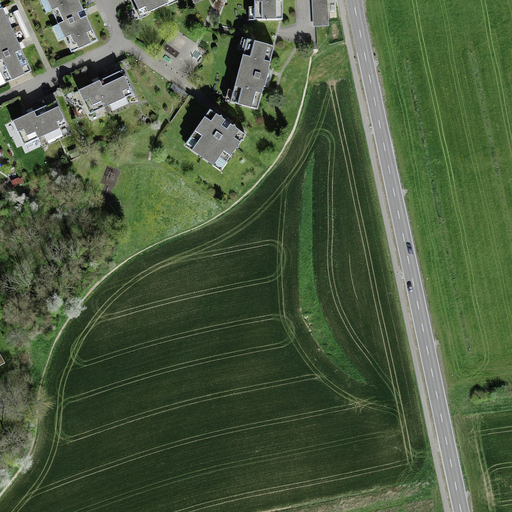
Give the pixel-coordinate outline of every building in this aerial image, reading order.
[(84,13),(78,0),(77,0),(46,0),(71,52),(97,39),(84,13)] [(132,0),(140,17),(176,0),(132,0)] [(282,0),(253,0),(253,20),(282,19),(282,0)] [(328,26),(326,0),(315,0),(317,26),(328,26)] [(0,6),(0,70),(6,84),(32,71),(19,45),(13,32),(1,9),(0,6)] [(249,39),(231,103),(257,110),(275,47),(249,39)] [(78,91),(90,115),(133,94),(121,70),(97,81),(78,91)] [(13,121),(25,145),(64,127),(53,102),(31,112),(13,121)] [(245,135),(208,109),(183,145),(221,170),(245,135)]
